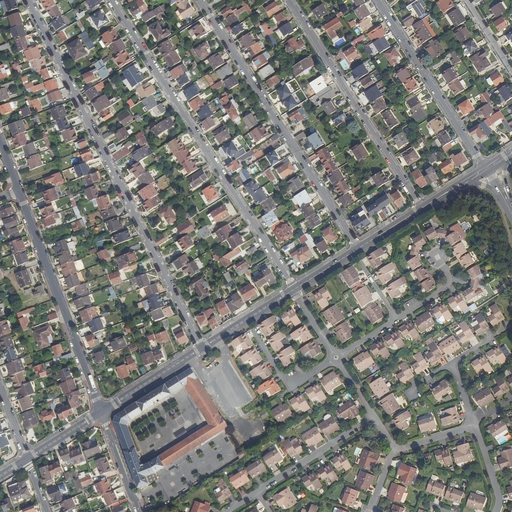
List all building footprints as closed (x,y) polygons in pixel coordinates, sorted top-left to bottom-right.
[(4,0),(9,12),(19,7),(16,0),(4,0)] [(53,0),(42,0),(46,6),(44,6),(47,11),(56,5),(53,0)] [(97,0),(87,0),(86,1),(91,9),(100,3),(97,0)] [(135,15),(138,20),(143,17),(150,13),(141,0),(139,0),(136,2),(138,5),(129,10),(134,17),(135,15)] [(180,9),(178,10),(184,19),(194,12),(189,3),(187,4),(184,0),(179,0),(175,2),(180,9)] [(364,5),(366,4),(363,0),(353,0),(359,8),(364,5)] [(450,1),(449,0),(441,0),(436,3),(443,14),(453,8),(449,2),(450,1)] [(414,3),(407,7),(409,11),(414,8),(420,17),(425,14),(417,1),(414,3)] [(275,3),(265,9),(270,17),(280,10),(275,3)] [(501,3),(492,9),(496,17),(506,11),(501,3)] [(247,4),(244,6),(238,11),(226,18),(231,25),(226,29),(228,32),(232,29),(240,24),(235,17),(246,10),(247,12),(248,12),(251,17),(254,15),(251,10),(247,4)] [(59,10),(56,5),(47,11),(49,15),(50,15),(54,21),(60,17),(62,16),(58,11),(59,10)] [(323,5),(312,12),(314,15),(316,14),(319,19),(328,14),(323,5)] [(354,11),(361,22),(370,16),(371,15),(364,5),(359,8),(356,10),(354,11)] [(146,23),(157,16),(163,12),(160,7),(159,6),(150,13),(143,17),(146,23)] [(226,18),(238,11),(236,9),(232,12),(229,7),(221,12),(225,19),(226,18)] [(102,9),(92,16),(99,28),(110,21),(102,9)] [(449,16),(456,27),(466,21),(458,9),(449,16)] [(19,12),(8,16),(13,28),(22,24),(23,24),(19,12)] [(286,20),(282,13),(274,17),(279,24),(286,20)] [(358,23),(364,32),(372,26),(370,22),(372,20),(370,16),(361,22),(358,23)] [(411,16),(404,21),(408,28),(417,22),(415,19),(414,20),(411,16)] [(54,21),(52,23),(57,30),(65,25),(60,17),(54,21)] [(90,17),(88,18),(96,30),(98,28),(90,17)] [(342,26),(337,18),(324,27),(331,38),(336,34),(334,32),(342,26)] [(502,18),(494,23),(499,31),(508,26),(507,26),(508,25),(507,23),(506,23),(502,18)] [(77,22),(83,32),(86,31),(80,20),(77,22)] [(92,42),(94,41),(92,38),(99,34),(96,29),(94,30),(90,23),(85,26),(90,34),(88,36),(92,42)] [(163,31),(158,23),(150,29),(159,42),(170,35),(167,29),(163,31)] [(288,23),(280,29),(285,37),(289,34),(290,35),(294,32),(288,23)] [(445,35),(442,32),(436,36),(429,25),(426,27),(423,23),(414,28),(417,32),(416,33),(418,37),(420,40),(423,45),(428,42),(428,40),(432,38),(433,38),(435,41),(437,40),(445,35)] [(13,28),(11,28),(15,40),(16,40),(25,36),(26,36),(22,24),(13,28)] [(200,24),(192,29),(196,35),(195,36),(198,40),(207,34),(200,24)] [(240,24),(232,29),(236,36),(244,31),(240,24)] [(264,32),(267,36),(271,34),(272,34),(269,29),(267,31),(263,24),(261,26),(264,32)] [(464,26),(455,33),(462,43),(471,37),(464,26)] [(369,35),(371,39),(375,37),(376,39),(377,41),(386,35),(387,35),(381,27),(369,35)] [(107,47),(110,45),(118,40),(114,33),(115,32),(113,29),(102,35),(104,39),(102,40),(107,47)] [(62,32),(57,35),(62,42),(67,39),(62,32)] [(267,36),(264,32),(262,33),(258,36),(261,41),(267,36)] [(249,34),(239,40),(245,50),(248,49),(256,44),(253,40),(249,34)] [(377,41),(374,43),(376,46),(378,45),(380,48),(390,42),(386,35),(377,41)] [(25,36),(16,40),(20,52),(24,50),(29,48),(29,46),(31,45),(29,39),(26,40),(25,36)] [(358,38),(352,42),(356,49),(362,45),(360,41),(358,38)] [(79,39),(67,46),(75,61),(87,54),(79,39)] [(294,39),(288,42),(295,52),(304,46),(301,40),(296,43),(294,39)] [(480,50),(473,39),(464,45),(467,49),(471,55),(480,50)] [(123,52),(126,50),(119,40),(118,40),(110,45),(117,56),(123,52)] [(166,57),(174,51),(175,51),(168,40),(158,47),(161,52),(162,51),(166,57)] [(437,40),(435,41),(425,47),(428,52),(429,52),(434,59),(445,52),(437,40)] [(206,42),(194,49),(201,60),(209,55),(206,49),(209,47),(206,42)] [(251,53),(254,56),(262,51),(258,44),(259,43),(258,42),(256,44),(248,49),(250,53),(251,53)] [(0,51),(8,48),(6,44),(2,45),(0,45),(0,54),(1,55),(0,52),(0,51)] [(30,61),(39,58),(35,46),(29,48),(24,50),(28,62),(30,61)] [(353,48),(345,53),(350,62),(359,56),(353,48)] [(394,48),(385,54),(392,66),(397,63),(395,59),(399,57),(394,48)] [(484,50),(471,58),(480,72),(491,65),(486,57),(488,56),(484,50)] [(170,64),(168,65),(171,69),(181,62),(174,51),(166,57),(170,64)] [(454,65),(461,61),(455,51),(450,54),(454,59),(451,61),(454,65)] [(127,58),(123,52),(117,56),(114,58),(121,68),(131,61),(129,57),(127,58)] [(208,60),(214,70),(224,64),(217,54),(208,60)] [(268,62),(263,54),(253,60),(258,68),(268,62)] [(30,61),(35,73),(41,71),(46,69),(43,62),(42,62),(41,57),(39,58),(30,61)] [(310,57),(291,69),(296,77),(315,65),(310,57)] [(102,61),(101,60),(94,64),(103,79),(110,75),(104,64),(102,61)] [(110,60),(104,64),(110,75),(120,68),(119,67),(115,69),(110,60)] [(444,63),(441,60),(433,65),(435,69),(444,63)] [(365,63),(352,72),(358,81),(371,72),(365,63)] [(137,72),(139,71),(140,70),(136,64),(123,72),(125,76),(121,79),(125,85),(129,83),(132,88),(141,83),(144,81),(140,75),(139,76),(137,72)] [(3,65),(0,66),(0,76),(1,79),(8,76),(7,75),(10,74),(9,69),(5,71),(3,65)] [(223,80),(233,73),(228,65),(217,72),(223,80)] [(274,72),(269,65),(260,71),(265,78),(274,72)] [(177,79),(183,75),(181,72),(182,71),(179,67),(170,72),(175,80),(177,79)] [(404,83),(411,78),(404,68),(396,73),(403,84),(404,83)] [(458,79),(459,78),(454,70),(452,68),(442,74),(449,84),(458,79)] [(46,82),(53,79),(51,74),(49,75),(47,69),(46,69),(41,71),(46,82)] [(96,79),(92,71),(83,75),(87,84),(96,79)] [(503,81),(497,73),(490,77),(491,77),(487,80),(490,85),(492,85),(495,83),(496,86),(503,81)] [(183,75),(177,79),(182,87),(190,82),(185,74),(183,75)] [(214,85),(207,75),(204,77),(211,87),(214,85)] [(276,76),(266,82),(270,88),(279,82),(276,76)] [(370,76),(361,82),(365,89),(374,83),(370,76)] [(225,82),(230,90),(239,85),(233,77),(225,82)] [(53,79),(46,82),(44,83),(48,92),(58,88),(56,83),(58,83),(56,78),(53,79)] [(411,78),(404,83),(410,94),(419,88),(412,78),(411,78)] [(461,89),(463,87),(458,79),(449,84),(448,85),(450,89),(452,89),(456,95),(462,91),(461,89)] [(15,84),(14,81),(0,86),(0,99),(1,102),(3,101),(6,100),(9,98),(5,88),(15,84)] [(211,87),(214,92),(223,85),(220,81),(214,85),(211,87)] [(136,90),(143,86),(141,83),(132,88),(134,91),(136,90)] [(136,90),(143,101),(151,96),(156,92),(152,87),(151,88),(150,87),(147,83),(143,86),(136,90)] [(33,87),(30,88),(31,92),(42,88),(43,88),(41,84),(33,87)] [(507,100),(511,97),(511,91),(511,92),(510,89),(507,84),(495,92),(502,103),(506,101),(507,100)] [(190,101),(200,94),(195,85),(184,92),(190,101)] [(96,86),(86,92),(91,100),(93,103),(100,98),(96,90),(97,89),(96,86)] [(54,102),(65,98),(63,95),(62,96),(60,90),(51,94),(49,94),(49,95),(52,103),(54,102)] [(331,100),(336,96),(332,90),(319,99),(323,105),(330,101),(331,100)] [(35,92),(28,95),(29,95),(31,101),(37,99),(35,92)] [(488,104),(493,101),(488,93),(488,92),(483,95),(484,98),(488,104)] [(105,95),(100,98),(93,103),(99,113),(100,113),(108,108),(111,106),(105,95)] [(157,106),(151,96),(143,101),(142,101),(149,112),(153,109),(157,106)] [(229,101),(226,96),(219,100),(222,105),(224,108),(226,111),(228,115),(231,119),(235,124),(241,120),(242,119),(240,117),(235,110),(236,110),(232,104),(235,102),(233,99),(229,101)] [(415,114),(413,115),(417,122),(427,115),(416,97),(408,102),(415,114)] [(195,112),(196,111),(206,105),(207,105),(204,100),(201,101),(199,98),(190,103),(195,112)] [(377,115),(387,108),(381,98),(371,104),(377,115)] [(39,101),(38,99),(37,99),(31,101),(33,105),(34,107),(40,105),(38,102),(39,101)] [(131,100),(126,103),(129,109),(135,106),(131,100)] [(334,107),(330,101),(323,105),(322,106),(329,116),(347,104),(344,100),(337,105),(334,107)] [(468,100),(459,106),(464,115),(473,110),(468,100)] [(36,112),(53,106),(52,103),(41,108),(40,106),(34,109),(36,112)] [(12,111),(11,108),(9,104),(0,106),(0,108),(2,115),(12,111)] [(157,106),(153,109),(158,117),(166,112),(161,104),(157,106)] [(484,106),(475,112),(478,117),(483,114),(486,118),(494,113),(488,104),(484,106)] [(61,105),(51,109),(55,121),(65,117),(61,105)] [(213,116),(206,105),(196,111),(201,119),(203,122),(211,117),(213,116)] [(31,114),(28,107),(21,109),(24,117),(31,114)] [(108,108),(100,113),(105,121),(113,116),(110,112),(111,111),(108,108)] [(298,110),(289,116),(292,121),(294,120),(297,124),(304,120),(298,110)] [(342,111),(331,118),(336,127),(343,122),(342,120),(346,117),(342,111)] [(389,111),(383,115),(391,128),(398,124),(389,111)] [(488,127),(504,117),(500,111),(484,121),(488,127)] [(118,117),(125,127),(129,124),(127,120),(131,118),(127,112),(118,117)] [(251,114),(243,119),(249,129),(258,124),(251,114)] [(231,119),(228,115),(223,118),(225,123),(226,122),(231,119)] [(62,132),(70,129),(67,123),(65,117),(55,121),(53,122),(58,133),(62,132)] [(215,125),(215,123),(212,120),(211,117),(203,122),(202,123),(204,125),(206,128),(207,130),(215,125)] [(169,118),(152,129),(157,136),(174,125),(169,118)] [(437,136),(445,131),(443,129),(445,128),(442,124),(441,124),(440,123),(437,118),(428,124),(436,136),(437,136)] [(14,136),(26,132),(22,120),(9,125),(14,136)] [(468,131),(472,136),(483,129),(479,124),(468,131)] [(264,131),(265,130),(262,125),(251,132),(258,143),(267,137),(264,131)] [(62,132),(66,143),(78,139),(73,127),(71,128),(70,129),(62,132)] [(129,135),(127,133),(124,127),(115,133),(120,141),(124,139),(126,137),(129,135)] [(224,127),(214,134),(220,144),(230,138),(224,127)] [(23,146),(28,145),(24,135),(27,133),(27,131),(26,132),(14,136),(11,137),(12,139),(13,139),(17,149),(23,146)] [(148,142),(142,131),(136,135),(142,145),(148,142)] [(445,131),(437,136),(444,147),(452,142),(445,131)] [(296,140),(297,142),(306,136),(303,132),(295,138),(296,140)] [(312,144),(316,150),(324,145),(316,133),(307,138),(311,144),(312,144)] [(402,133),(394,138),(400,148),(409,143),(402,133)] [(241,135),(233,140),(234,143),(228,147),(233,155),(242,149),(236,141),(239,139),(242,144),(246,142),(243,137),(241,135)] [(47,137),(44,139),(49,150),(52,149),(47,137)] [(86,139),(78,142),(81,149),(87,146),(86,144),(87,143),(86,139)] [(28,145),(23,146),(27,158),(37,154),(33,143),(28,145)] [(361,143),(351,149),(359,162),(369,156),(361,143)] [(145,145),(134,153),(137,158),(134,159),(137,164),(139,162),(148,157),(145,153),(147,152),(149,151),(145,145)] [(283,145),(267,155),(274,166),(283,160),(280,155),(287,151),(283,145)] [(240,152),(243,156),(251,150),(249,147),(240,152)] [(256,156),(261,153),(257,147),(252,150),(256,156)] [(113,157),(116,162),(130,153),(127,148),(113,157)] [(189,155),(185,148),(172,156),(176,163),(179,161),(182,165),(183,164),(191,159),(192,158),(190,154),(189,155)] [(332,158),(326,148),(316,154),(318,158),(321,156),(325,162),(332,159),(332,158)] [(412,148),(402,154),(409,165),(419,159),(412,148)] [(81,153),(85,163),(95,160),(92,155),(90,149),(81,153)] [(254,155),(251,150),(243,156),(238,159),(239,160),(244,161),(249,157),(250,158),(254,155)] [(426,158),(430,164),(439,158),(435,152),(431,154),(426,158)] [(461,153),(452,159),(457,167),(466,162),(463,158),(464,158),(461,153)] [(31,170),(43,165),(38,154),(37,154),(27,158),(31,170)] [(189,175),(199,169),(194,162),(193,163),(191,159),(183,164),(189,175)] [(338,170),(338,169),(332,159),(325,162),(322,165),(324,169),(325,168),(326,168),(327,169),(326,170),(329,175),(338,170)] [(443,174),(450,170),(454,167),(449,159),(438,166),(443,174)] [(235,161),(227,166),(230,170),(234,168),(237,174),(241,172),(242,171),(235,161)] [(137,164),(129,169),(131,174),(133,172),(137,178),(138,178),(146,173),(139,162),(137,164)] [(289,162),(277,170),(283,178),(295,171),(289,162)] [(37,173),(47,170),(45,165),(35,169),(37,173)] [(437,174),(432,167),(426,171),(429,175),(426,177),(434,190),(439,187),(434,180),(439,177),(437,174)] [(265,172),(271,182),(275,180),(268,169),(264,172),(265,172)] [(427,183),(419,169),(413,173),(421,187),(421,186),(427,183)] [(62,172),(67,183),(72,181),(67,170),(62,172)] [(203,170),(188,179),(193,188),(203,182),(202,180),(207,177),(203,170)] [(344,180),(338,170),(329,175),(328,176),(334,186),(344,181),(344,180)] [(99,171),(82,177),(86,186),(103,180),(99,171)] [(146,173),(138,178),(145,188),(150,184),(154,182),(148,171),(146,173)] [(386,179),(382,171),(372,177),(379,188),(384,185),(388,182),(386,179)] [(237,174),(233,177),(239,185),(246,181),(243,177),(244,176),(241,172),(237,174)] [(60,173),(45,178),(47,183),(53,181),(54,185),(55,184),(56,186),(63,183),(62,182),(63,181),(60,173)] [(297,177),(288,183),(294,193),(303,187),(297,177)] [(384,185),(386,188),(391,185),(392,186),(397,183),(394,178),(390,181),(388,182),(384,185)] [(348,193),(351,191),(344,181),(334,186),(341,197),(348,193)] [(251,196),(260,190),(256,183),(255,184),(253,182),(244,187),(250,196),(251,196)] [(139,192),(146,202),(154,197),(157,195),(150,184),(145,188),(139,192)] [(95,186),(85,190),(90,201),(96,199),(100,198),(95,186)] [(211,187),(203,192),(210,202),(217,197),(211,187)] [(268,199),(261,189),(260,190),(251,196),(255,202),(254,202),(257,206),(261,203),(268,199)] [(308,203),(310,202),(306,196),(308,195),(305,190),(294,197),(299,204),(295,207),(297,210),(308,203)] [(65,197),(63,192),(53,196),(52,193),(49,195),(51,202),(65,197)] [(398,192),(392,196),(399,208),(403,205),(401,202),(403,201),(398,192)] [(354,202),(351,197),(348,193),(341,197),(340,198),(345,208),(354,202)] [(380,194),(375,197),(378,203),(368,208),(371,215),(394,204),(389,194),(381,198),(380,194)] [(101,211),(111,207),(107,195),(100,198),(96,199),(101,211)] [(154,197),(146,202),(143,204),(148,212),(159,205),(154,197)] [(291,199),(295,207),(299,204),(294,197),(291,199)] [(268,199),(261,203),(268,214),(272,211),(276,209),(270,198),(268,199)] [(51,202),(40,206),(45,218),(56,214),(51,202)] [(315,214),(308,203),(297,210),(300,214),(302,212),(306,219),(315,214)] [(75,207),(73,208),(78,219),(82,218),(77,206),(75,207)] [(111,207),(101,211),(104,219),(115,215),(112,206),(111,207)] [(211,214),(217,223),(229,215),(223,206),(211,214)] [(168,207),(158,213),(161,218),(164,216),(169,224),(176,220),(168,207)] [(0,212),(0,217),(1,219),(4,218),(9,216),(9,215),(14,213),(12,208),(0,212)] [(268,214),(263,217),(266,221),(267,221),(271,227),(279,222),(272,211),(268,214)] [(181,218),(184,223),(188,220),(191,218),(193,217),(190,212),(181,218)] [(15,214),(9,216),(4,218),(8,229),(19,224),(15,214)] [(45,218),(42,219),(45,227),(56,223),(55,220),(59,218),(58,214),(56,214),(45,218)] [(217,223),(211,214),(208,216),(213,225),(217,223)] [(322,224),(315,214),(306,219),(313,230),(317,227),(322,224)] [(365,215),(352,223),(357,231),(370,223),(365,215)] [(110,233),(121,229),(117,218),(106,222),(110,233)] [(195,230),(188,220),(184,223),(177,227),(183,238),(195,230)] [(79,221),(75,223),(76,225),(72,227),(74,231),(82,228),(79,221)] [(453,229),(455,232),(452,234),(450,231),(450,230),(444,229),(443,235),(447,237),(448,236),(454,244),(457,242),(468,235),(459,221),(452,227),(453,229)] [(274,233),(280,242),(289,236),(292,234),(291,232),(291,230),(290,228),(288,228),(286,225),(285,226),(283,223),(278,227),(279,229),(278,230),(274,233)] [(234,235),(227,225),(216,232),(218,236),(219,236),(222,238),(224,241),(227,240),(234,235)] [(206,226),(199,231),(204,240),(211,235),(206,226)] [(433,226),(424,231),(429,238),(438,233),(439,234),(443,235),(444,229),(439,228),(436,230),(433,226)] [(20,236),(17,227),(4,231),(7,237),(12,235),(13,238),(20,236)] [(177,227),(175,228),(181,239),(183,238),(177,227)] [(278,243),(280,242),(274,233),(278,230),(276,227),(270,231),(278,243)] [(320,233),(328,244),(337,238),(330,227),(320,233)] [(124,242),(132,239),(129,230),(121,233),(124,242)] [(175,232),(173,230),(155,241),(158,246),(167,241),(165,238),(175,232)] [(234,235),(227,240),(234,250),(239,247),(244,243),(242,240),(243,239),(241,236),(240,237),(238,233),(234,235)] [(425,241),(420,233),(412,239),(415,243),(412,244),(411,250),(417,252),(418,247),(417,246),(425,241)] [(314,245),(307,234),(305,235),(308,241),(312,247),(314,245)] [(300,238),(299,239),(302,244),(308,241),(305,235),(300,238)] [(321,236),(314,241),(317,245),(324,241),(321,236)] [(14,255),(15,254),(25,250),(26,250),(23,243),(24,243),(22,238),(11,242),(14,250),(13,250),(14,255)] [(58,246),(57,247),(58,252),(69,248),(69,249),(75,247),(73,241),(67,244),(65,239),(56,242),(58,246)] [(324,242),(317,246),(322,253),(329,249),(324,242)] [(454,244),(453,245),(454,247),(457,252),(455,253),(458,257),(462,255),(468,251),(462,242),(458,244),(457,242),(454,244)] [(178,243),(169,248),(173,255),(177,253),(176,253),(180,250),(178,247),(180,246),(178,243)] [(294,259),(297,257),(300,262),(301,263),(309,258),(308,257),(313,254),(307,246),(303,249),(302,248),(291,255),(294,259)] [(234,250),(223,257),(220,259),(225,267),(231,264),(230,262),(243,253),(239,247),(234,250)] [(248,256),(257,250),(254,247),(246,252),(248,256)] [(384,254),(380,248),(367,256),(371,264),(374,269),(382,263),(378,257),(384,254)] [(59,253),(58,253),(63,265),(73,261),(69,249),(59,253)] [(15,254),(19,266),(30,262),(25,250),(15,254)] [(108,257),(105,250),(98,254),(102,263),(106,262),(105,260),(107,259),(107,258),(108,257)] [(417,256),(417,252),(411,250),(410,256),(411,259),(407,262),(412,270),(416,268),(420,265),(421,265),(415,257),(417,256)] [(123,256),(117,258),(120,266),(119,266),(121,270),(128,267),(127,264),(137,260),(133,252),(123,256)] [(462,255),(458,257),(462,264),(464,263),(467,268),(475,262),(469,253),(464,257),(462,255)] [(179,271),(183,268),(190,263),(185,255),(174,262),(179,271)] [(78,273),(73,261),(63,265),(62,266),(66,277),(77,273),(78,273)] [(190,263),(183,268),(186,274),(188,272),(192,277),(201,271),(194,261),(190,263)] [(235,270),(240,277),(245,273),(248,271),(249,271),(246,267),(247,266),(244,261),(236,266),(238,268),(235,270)] [(390,263),(376,272),(381,279),(380,279),(384,284),(392,279),(388,273),(394,269),(390,263)] [(269,282),(271,285),(276,281),(268,268),(268,269),(265,264),(259,267),(263,272),(269,282)] [(353,265),(341,272),(350,286),(360,279),(356,273),(357,272),(353,265)] [(421,267),(420,265),(416,268),(417,270),(414,272),(419,282),(425,278),(430,275),(427,270),(425,272),(422,267),(421,267)] [(477,265),(468,270),(474,278),(473,279),(472,283),(479,285),(480,279),(478,276),(482,273),(477,265)] [(27,270),(16,275),(21,288),(32,284),(27,270)] [(109,274),(114,286),(122,283),(118,271),(110,274),(109,274)] [(252,279),(258,288),(269,282),(263,272),(252,279)] [(76,287),(81,285),(77,273),(66,277),(70,289),(76,287)] [(151,285),(146,274),(136,278),(138,283),(139,285),(140,289),(144,287),(151,285)] [(434,282),(430,275),(425,278),(427,280),(421,284),(427,293),(435,288),(432,283),(434,282)] [(198,292),(200,295),(201,296),(199,297),(201,301),(208,297),(211,294),(207,288),(209,285),(207,282),(205,282),(202,277),(193,282),(193,284),(195,288),(196,287),(197,290),(198,292)] [(400,278),(386,287),(391,294),(390,295),(393,300),(401,294),(398,288),(403,284),(400,278)] [(151,285),(144,287),(149,299),(159,295),(155,283),(151,285)] [(478,289),(479,285),(472,283),(471,286),(471,287),(463,292),(469,301),(477,295),(475,291),(478,289)] [(81,285),(76,287),(79,295),(80,295),(81,296),(90,293),(89,290),(87,291),(85,284),(81,285)] [(251,284),(240,291),(246,301),(256,294),(251,284)] [(363,307),(374,300),(369,294),(370,293),(365,285),(354,293),(363,307)] [(34,293),(36,297),(45,294),(42,286),(37,288),(38,291),(34,293)] [(113,286),(109,288),(112,295),(109,296),(111,300),(118,297),(113,286)] [(325,286),(320,289),(321,290),(314,294),(322,308),(328,304),(324,298),(331,294),(325,286)] [(230,312),(231,314),(239,309),(239,308),(244,305),(240,298),(237,294),(231,297),(233,301),(226,305),(230,312)] [(463,311),(468,307),(460,294),(452,298),(452,297),(447,301),(453,309),(458,305),(463,311)] [(163,295),(154,298),(157,307),(167,304),(163,295)] [(82,298),(75,301),(78,309),(85,306),(82,298)] [(226,305),(224,301),(216,305),(222,316),(230,312),(226,305)] [(379,309),(375,303),(365,309),(374,324),(385,317),(380,309),(379,309)] [(345,318),(336,304),(324,311),(329,319),(330,318),(335,325),(345,318)] [(453,317),(444,304),(437,308),(437,307),(432,310),(437,319),(443,315),(447,321),(453,317)] [(493,326),(499,323),(499,322),(505,318),(496,304),(490,308),(494,315),(488,318),(493,326)] [(94,306),(80,312),(82,317),(83,316),(85,324),(99,318),(94,306)] [(279,314),(285,323),(291,319),(295,325),(301,321),(292,307),(285,312),(284,311),(279,314)] [(161,308),(151,312),(153,318),(160,315),(161,317),(162,317),(162,318),(167,316),(168,318),(172,316),(168,308),(162,311),(161,308)] [(203,313),(209,323),(213,330),(219,326),(215,318),(216,318),(211,308),(203,313)] [(31,309),(17,314),(24,331),(28,329),(26,325),(23,318),(24,318),(23,315),(32,312),(31,309)] [(436,324),(428,312),(421,317),(421,318),(415,322),(422,333),(436,324)] [(58,318),(57,313),(48,316),(50,321),(58,318)] [(201,327),(209,323),(203,313),(196,317),(201,327)] [(484,331),(490,327),(481,314),(475,318),(479,324),(474,328),(479,335),(484,332),(484,331)] [(277,321),(273,315),(260,324),(264,331),(263,332),(266,337),(275,331),(271,325),(277,321)] [(6,321),(0,323),(0,336),(11,333),(6,321)] [(355,336),(345,321),(335,328),(339,334),(338,335),(343,343),(355,336)] [(420,335),(411,321),(404,326),(404,325),(398,328),(404,336),(410,333),(414,339),(420,335)] [(475,336),(466,322),(460,326),(464,332),(458,336),(463,344),(469,340),(468,339),(475,336)] [(309,333),(304,325),(290,334),(294,340),(300,337),(304,343),(313,337),(310,333),(309,333)] [(39,344),(41,348),(50,345),(46,335),(52,333),(49,326),(45,328),(46,329),(42,331),(41,330),(35,332),(39,344)] [(181,329),(175,332),(181,344),(185,342),(185,341),(187,339),(181,329)] [(280,340),(286,336),(282,330),(269,339),(273,346),(272,346),(275,351),(284,346),(280,340)] [(159,333),(155,334),(159,344),(160,344),(169,340),(166,331),(159,334),(159,333)] [(405,344),(396,331),(389,335),(388,334),(384,338),(389,346),(395,342),(399,348),(405,344)] [(245,333),(231,342),(235,348),(241,344),(245,350),(253,345),(250,340),(249,341),(245,333)] [(93,334),(87,337),(90,347),(95,346),(93,341),(96,341),(93,334)] [(461,347),(454,335),(440,344),(446,354),(450,352),(452,351),(453,352),(461,347)] [(15,348),(10,336),(0,339),(0,341),(4,352),(15,348)] [(127,348),(123,336),(110,341),(115,353),(123,350),(127,348)] [(318,347),(313,340),(300,348),(304,355),(310,351),(313,357),(322,351),(319,347),(318,347)] [(390,354),(381,340),(374,345),(374,344),(369,347),(374,356),(380,352),(384,358),(390,354)] [(437,360),(443,355),(435,342),(428,346),(432,352),(426,356),(431,364),(437,360)] [(60,344),(52,347),(55,356),(53,357),(54,360),(61,357),(62,357),(61,354),(63,353),(60,344)] [(291,345),(278,353),(282,361),(282,362),(285,366),(293,361),(289,355),(295,351),(291,345)] [(502,364),(508,360),(506,357),(510,355),(505,346),(501,349),(499,347),(493,351),(493,350),(487,354),(492,361),(498,358),(502,364)] [(9,363),(20,359),(21,359),(16,347),(15,348),(4,352),(3,352),(5,356),(7,356),(9,363)] [(258,354),(254,348),(240,356),(244,362),(250,359),(254,365),(262,359),(259,354),(258,354)] [(161,349),(153,352),(156,361),(160,359),(161,359),(164,357),(161,349)] [(101,352),(101,350),(96,352),(96,354),(95,354),(97,358),(94,359),(96,363),(105,360),(102,352),(101,352)] [(217,351),(205,359),(208,363),(220,356),(219,355),(217,351)] [(374,361),(367,351),(361,355),(360,354),(353,358),(360,370),(374,361)] [(151,352),(142,356),(145,365),(155,362),(151,352)] [(423,370),(429,366),(420,352),(414,356),(418,363),(412,366),(417,374),(423,371),(423,370)] [(36,364),(33,354),(24,357),(25,360),(30,358),(32,365),(36,364)] [(493,369),(485,356),(478,360),(478,359),(472,363),(477,371),(483,367),(487,374),(493,369)] [(132,358),(130,359),(127,360),(131,371),(136,369),(132,358)] [(7,364),(11,376),(25,371),(20,359),(9,363),(7,364)] [(263,362),(249,371),(253,377),(259,374),(263,380),(272,374),(269,370),(268,370),(263,362)] [(408,379),(414,375),(406,362),(399,366),(403,372),(398,376),(403,384),(408,380),(408,379)] [(43,368),(41,365),(37,366),(34,367),(37,374),(39,373),(41,378),(47,376),(44,368),(43,368)] [(125,365),(117,368),(121,379),(129,376),(125,365)] [(113,422),(138,488),(143,486),(159,480),(156,473),(229,427),(191,367),(124,410),(115,416),(113,422)] [(72,380),(68,368),(59,371),(63,383),(72,380)] [(334,370),(326,375),(326,376),(320,380),(327,390),(343,380),(339,373),(337,375),(334,370)] [(510,389),(501,376),(498,378),(495,380),(499,386),(493,390),(498,398),(504,394),(504,393),(510,389)] [(369,385),(374,392),(376,392),(377,394),(380,398),(390,391),(381,377),(369,385)] [(271,379),(257,387),(261,393),(267,389),(271,396),(279,390),(276,385),(275,386),(271,379)] [(65,396),(68,395),(77,391),(73,380),(72,380),(63,383),(61,384),(65,396)] [(441,385),(432,390),(438,398),(451,390),(445,380),(440,383),(441,385)] [(35,394),(30,382),(17,387),(19,392),(20,392),(21,395),(20,395),(22,399),(29,396),(35,394)] [(326,397),(318,383),(310,388),(310,387),(305,390),(310,399),(317,395),(321,401),(326,397)] [(495,400),(488,388),(474,397),(481,407),(484,405),(487,403),(488,404),(495,400)] [(68,395),(71,404),(73,408),(76,406),(79,407),(81,402),(80,401),(80,400),(80,399),(79,399),(78,398),(79,396),(81,395),(79,390),(77,391),(68,395)] [(310,407),(301,393),(294,398),(294,397),(289,400),(294,409),(300,405),(304,411),(310,407)] [(392,394),(381,401),(383,404),(385,407),(384,408),(389,415),(401,408),(392,394)] [(33,408),(29,396),(22,399),(20,400),(24,411),(33,408)] [(246,416),(258,408),(262,405),(258,397),(241,408),(246,416)] [(50,401),(46,403),(48,406),(50,405),(52,410),(56,409),(54,403),(53,400),(50,401)] [(352,401),(344,405),(341,407),(337,410),(335,412),(338,415),(340,414),(343,420),(351,415),(354,419),(361,415),(352,401)] [(278,423),(293,414),(286,403),(280,407),(279,406),(271,411),(278,423)] [(57,410),(61,420),(66,418),(66,417),(75,413),(73,408),(71,404),(57,410)] [(457,414),(458,414),(456,407),(447,410),(449,416),(441,419),(444,426),(459,421),(457,414)] [(265,409),(260,412),(259,413),(263,419),(269,415),(265,409)] [(51,420),(51,419),(55,417),(53,411),(47,413),(46,410),(41,412),(42,415),(40,416),(43,422),(47,420),(48,421),(51,420)] [(31,425),(32,427),(38,425),(32,411),(23,414),(27,426),(31,425)] [(407,411),(394,419),(398,426),(401,432),(409,427),(405,421),(412,417),(407,411)] [(332,432),(333,433),(340,428),(333,416),(332,417),(330,415),(328,414),(324,416),(324,419),(325,421),(319,425),(326,436),(329,433),(332,432)] [(418,422),(421,431),(431,428),(431,430),(437,428),(434,417),(418,422)] [(508,428),(503,420),(494,426),(494,424),(488,428),(495,437),(508,428)] [(324,439),(316,427),(302,436),(309,446),(312,444),(315,442),(316,444),(324,439)] [(5,433),(0,434),(0,448),(1,448),(1,449),(6,447),(5,446),(10,445),(5,433)] [(284,439),(281,441),(291,457),(298,453),(298,454),(304,450),(301,445),(299,442),(297,440),(298,440),(296,438),(294,439),(290,442),(289,439),(286,441),(284,439)] [(90,441),(85,443),(89,455),(101,451),(98,441),(90,443),(90,441)] [(469,443),(460,445),(462,450),(459,451),(453,453),(457,464),(473,459),(469,443)] [(74,448),(69,450),(72,458),(73,462),(78,460),(85,458),(81,447),(75,449),(74,448)] [(72,458),(69,450),(68,448),(60,451),(64,461),(72,458)] [(504,460),(499,462),(502,470),(511,467),(511,448),(502,452),(504,458),(504,460)] [(453,464),(449,449),(441,451),(441,450),(435,452),(438,461),(444,459),(446,466),(453,464)] [(263,458),(269,467),(277,461),(278,463),(283,459),(277,450),(263,458)] [(359,466),(369,470),(372,464),(373,462),(377,463),(380,456),(365,450),(359,466)] [(352,467),(344,454),(338,458),(337,457),(331,460),(337,468),(342,465),(346,471),(352,467)] [(96,461),(99,470),(101,469),(98,462),(107,459),(106,457),(96,461)] [(111,471),(107,459),(98,462),(101,469),(99,470),(101,475),(111,471)] [(247,469),(252,477),(261,472),(261,473),(267,470),(261,460),(247,469)] [(55,465),(49,467),(52,476),(57,474),(64,472),(60,461),(56,463),(57,465),(55,466),(55,465)] [(400,482),(411,486),(417,470),(402,464),(399,472),(403,473),(402,476),(400,482)] [(339,478),(330,465),(324,469),(323,468),(318,472),(323,480),(328,476),(333,482),(339,478)] [(52,476),(49,467),(48,466),(40,469),(43,478),(40,479),(42,484),(54,480),(53,479),(52,476)] [(230,479),(236,487),(244,482),(245,484),(250,480),(244,471),(230,479)] [(360,488),(367,491),(368,487),(370,484),(371,484),(374,476),(361,471),(355,486),(360,488)] [(70,472),(65,474),(67,481),(73,479),(70,472)] [(323,486),(314,473),(308,477),(307,476),(301,479),(307,487),(312,484),(317,490),(323,486)] [(86,477),(85,474),(79,476),(82,486),(92,482),(90,476),(86,477)] [(75,478),(73,479),(78,491),(83,489),(83,488),(82,486),(79,476),(75,478)] [(426,491),(432,493),(432,492),(442,496),(443,494),(445,495),(448,487),(436,483),(438,478),(433,476),(431,481),(430,481),(426,491)] [(111,492),(107,479),(97,483),(100,490),(98,491),(100,496),(111,492)] [(232,494),(223,481),(217,485),(221,491),(215,495),(220,503),(226,499),(226,498),(232,494)] [(24,498),(24,500),(31,497),(25,482),(18,484),(19,485),(24,498)] [(395,501),(400,503),(406,488),(393,483),(390,491),(391,492),(389,499),(395,501)] [(450,488),(449,488),(445,498),(451,500),(451,499),(460,502),(464,493),(455,490),(457,485),(452,483),(450,488)] [(24,498),(19,485),(10,489),(15,502),(24,498)] [(59,491),(61,491),(59,486),(48,490),(52,500),(54,499),(55,500),(61,497),(60,495),(59,491)] [(100,496),(90,500),(94,511),(106,506),(104,500),(110,497),(112,503),(120,500),(118,495),(124,492),(123,488),(111,492),(100,496)] [(287,509),(297,503),(288,488),(273,497),(278,505),(282,502),(284,504),(287,509)] [(357,497),(359,492),(348,488),(343,503),(349,505),(352,506),(355,497),(357,497)] [(466,506),(475,509),(476,508),(479,509),(482,511),(487,499),(471,493),(466,506)] [(72,498),(61,503),(64,511),(76,506),(72,498)] [(10,499),(1,502),(5,511),(10,510),(9,509),(13,507),(10,499)] [(127,499),(112,505),(114,511),(124,511),(122,505),(123,505),(128,503),(127,499)] [(209,511),(211,507),(196,501),(191,511),(209,511)]
